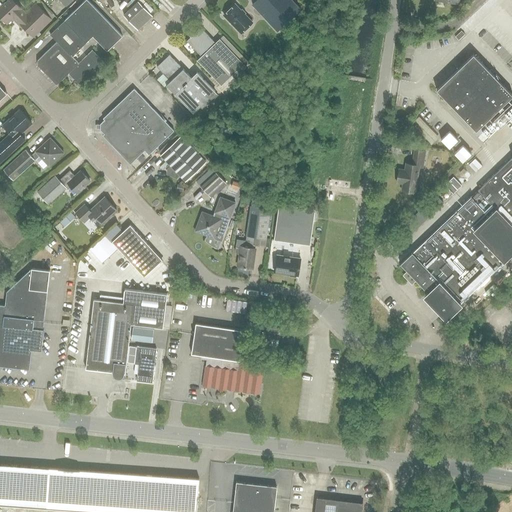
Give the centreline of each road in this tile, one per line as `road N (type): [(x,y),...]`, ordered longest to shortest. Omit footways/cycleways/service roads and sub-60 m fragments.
road 1 (tertiary): [(404,463),(0,414)]
road 2 (unclassified): [(335,319),(308,298),(204,276),(67,123)]
road 3 (unclassified): [(335,319),(351,288),(394,0)]
road 4 (unclassified): [(511,362),(358,338),(335,319)]
road 5 (residential): [(196,0),(67,123)]
